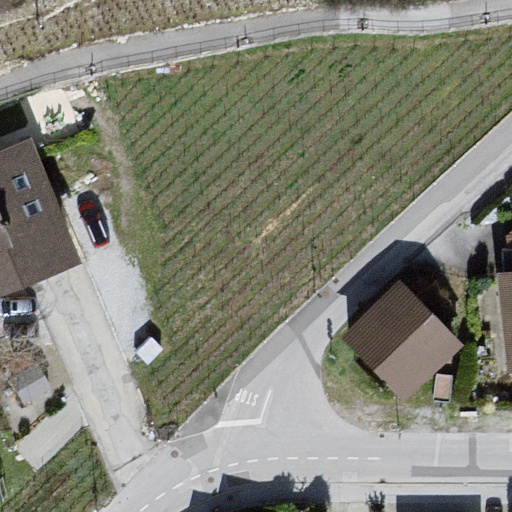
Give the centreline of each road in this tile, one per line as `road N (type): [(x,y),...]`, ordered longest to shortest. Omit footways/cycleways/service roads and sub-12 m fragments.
road 1 (residential): [(511,143),(291,349),(280,457)]
road 2 (residential): [(280,457),(511,459)]
road 3 (residential): [(280,457),(217,465),(162,493),(145,511)]
